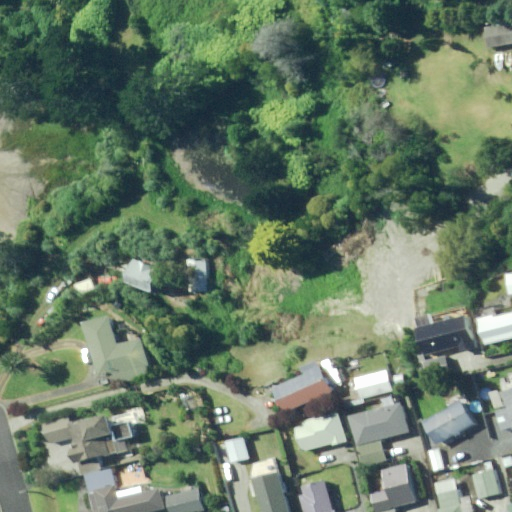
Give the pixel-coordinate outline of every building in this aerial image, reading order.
[(511,44),(511,23),(494,27),(497,47),(507,45),(511,44)] [(171,270),(164,267),(145,259),(144,262),(136,282),(162,293),(171,270)] [(191,260),(191,291),(209,291),(210,260),(191,260)] [(444,324),(442,315),(442,314),(431,317),(434,327),(426,329),(433,356),(443,353),(468,347),(469,352),(485,348),(476,315),(474,316),(444,324)] [(511,314),(503,317),(502,315),(501,315),(488,319),(487,319),(493,345),(511,339),(511,314)] [(124,328),(122,319),(121,317),(120,317),(95,323),(106,371),(107,377),(118,374),(120,384),(156,376),(154,366),(157,365),(151,339),(149,339),(139,341),(128,344),(124,328)] [(440,376),(458,372),(454,356),(444,358),(436,360),(440,376)] [(343,388),(332,364),(330,360),(312,368),(314,373),(316,372),(317,375),(286,388),(282,381),(276,384),(279,393),(285,390),(295,413),(344,391),(343,388)] [(362,379),(367,398),(399,390),(394,371),(362,379)] [(511,384),(510,385),(511,392),(510,392),(511,399),(511,409),(502,412),(507,430),(511,429),(511,384)] [(478,416),(468,399),(464,393),(452,400),(457,407),(432,422),(433,425),(445,445),(462,435),(463,437),(467,435),(467,433),(482,424),(478,416)] [(416,431),(414,425),(409,403),(386,409),(356,417),(363,446),(361,446),(367,467),(391,461),(390,458),(385,439),(416,431)] [(340,445),(355,441),(347,412),(310,422),(311,427),(303,429),(309,452),(318,449),(322,448),(334,445),(339,443),(340,445)] [(87,464),(102,460),(127,453),(124,442),(127,441),(126,435),(129,434),(124,415),(97,423),(96,420),(82,424),(89,448),(82,450),(85,462),(87,462),(87,464)] [(82,436),(79,425),(76,416),(52,423),(53,426),(58,443),(82,436)] [(237,463),(256,459),(251,438),(228,444),(230,452),(234,450),(237,463)] [(448,469),(443,449),(432,452),(438,472),(448,469)] [(478,476),(483,499),(504,494),(496,462),(490,464),(492,472),(478,476)] [(423,501),(423,499),(414,464),(390,470),(391,474),(396,490),(378,495),(382,511),(400,507),(423,501)] [(158,511),(161,511),(172,509),(167,490),(166,488),(128,498),(125,485),(113,488),(112,485),(121,483),(117,467),(92,474),(97,494),(95,494),(99,510),(99,511),(100,511),(110,510),(110,511),(158,511)] [(295,511),(292,499),(290,491),(285,472),(256,480),(260,497),(265,495),(269,511),(295,511)] [(480,511),(477,501),(476,496),(467,499),(461,479),(457,480),(443,484),(450,510),(447,510),(446,511),(480,511)] [(341,511),(342,511),(341,510),(339,511),(332,481),(309,486),(311,495),(307,496),(310,511),(341,511)] [(206,511),(211,511),(205,488),(194,491),(184,494),(174,497),(178,511),(206,511)]
